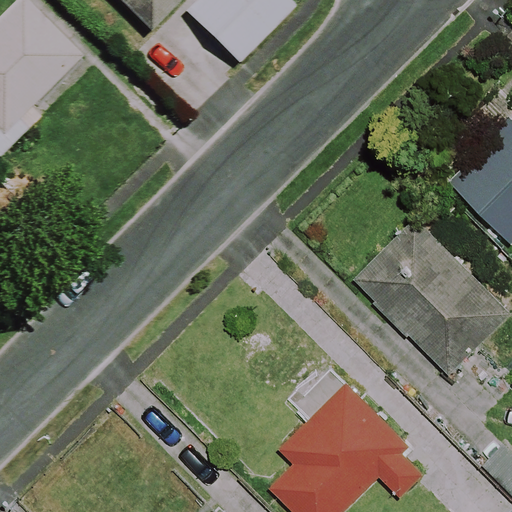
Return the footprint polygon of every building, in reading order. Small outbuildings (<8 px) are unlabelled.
[(184,0),(110,0),(149,37),(184,0)] [(292,9),(282,0),(198,0),(183,15),(236,66),(292,9)] [(0,139),(79,59),(20,1),(0,21),(0,139)] [(511,118),(450,186),(511,242),(511,118)] [(509,313),(429,236),(409,257),(393,242),(353,283),(449,375),(509,313)] [(431,463),(340,377),(305,414),(310,420),(284,447),(299,460),(271,490),(294,511),(341,511),(377,475),(399,496),(431,463)] [(511,509),(508,511),(511,511),(511,455),(501,444),(478,466),(511,500),(511,509)]
